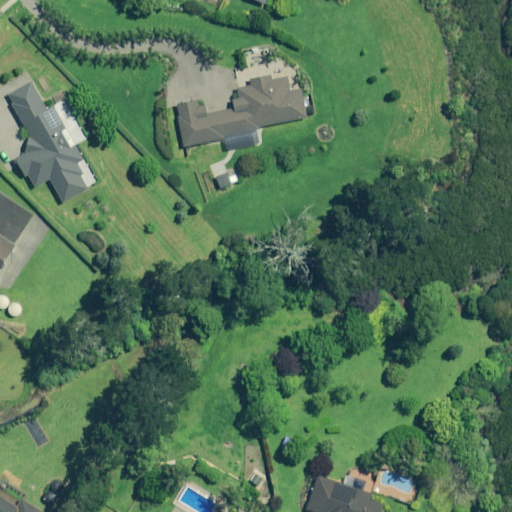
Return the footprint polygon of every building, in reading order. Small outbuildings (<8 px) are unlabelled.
[(258,126),(305,117),(299,88),(288,90),(285,77),(270,80),(269,75),(248,79),(250,86),(237,88),(239,99),(230,100),(232,109),(205,114),(203,105),(197,107),(195,100),(174,104),(182,147),(223,139),(223,136),(258,129),(258,126)] [(48,179),(61,203),(86,190),(78,174),(82,172),(77,161),(80,159),(51,106),(45,109),(30,81),(8,93),(13,102),(10,103),(29,137),(24,153),(15,158),(24,175),(27,174),(34,187),(48,179)] [(219,189),(242,180),(238,169),(227,173),(223,162),(211,167),(219,189)] [(0,264),(13,244),(0,235),(0,264)] [(373,492),(339,481),(319,473),(307,509),(315,511),(382,511),(385,504),(371,499),(373,493),(373,492)] [(0,511),(47,511),(26,499),(22,506),(1,494),(0,494),(0,511)] [(248,511),(253,511),(256,506),(247,502),(244,510),(248,511)]
